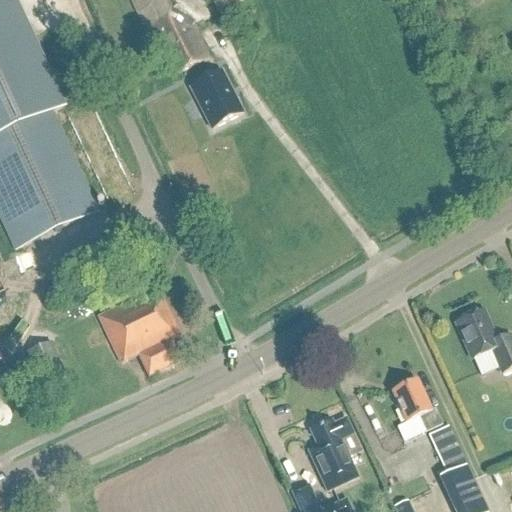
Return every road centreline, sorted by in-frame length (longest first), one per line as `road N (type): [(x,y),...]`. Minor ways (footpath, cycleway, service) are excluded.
road 1 (tertiary): [(241,371),(511,212)]
road 2 (tertiary): [(0,484),(241,371)]
